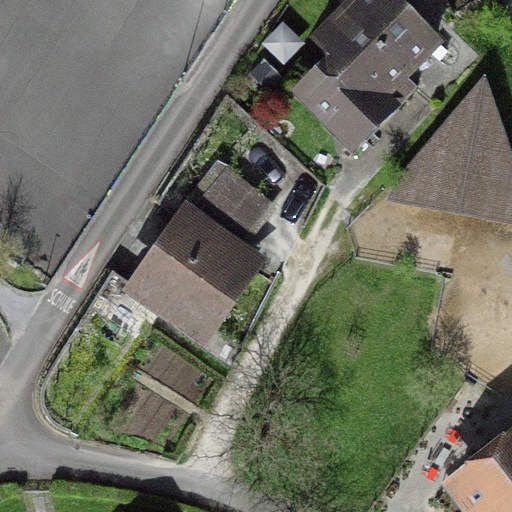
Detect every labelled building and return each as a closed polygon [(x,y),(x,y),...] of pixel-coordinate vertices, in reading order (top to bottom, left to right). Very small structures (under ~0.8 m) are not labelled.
[(334,63),(301,96),(348,143),(384,106),(376,99),(431,43),(386,0),(374,0),(354,21),(345,12),(314,44),(334,63)] [(511,208),(511,193),(478,97),(400,188),(511,208)] [(234,241),(263,206),(225,176),(197,210),(234,241)] [(169,310),(197,330),(242,266),(225,255),(184,226),(140,290),(144,293),(137,302),(162,320),(169,310)] [(511,511),(511,442),(452,489),(469,511),(511,511)]
